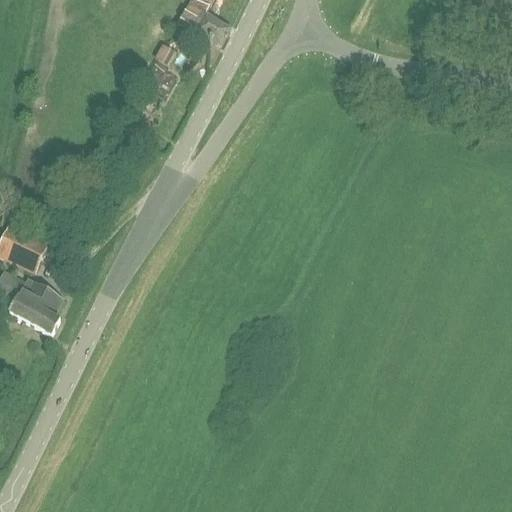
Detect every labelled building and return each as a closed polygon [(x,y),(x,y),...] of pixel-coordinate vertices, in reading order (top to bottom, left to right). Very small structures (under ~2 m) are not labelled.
[(220,48),(229,30),(204,17),(212,0),(192,0),(179,27),(220,48)] [(151,60),(166,68),(174,54),(159,46),(151,60)] [(138,146),(148,128),(135,119),(108,166),(121,175),(138,146)] [(0,260),(35,277),(48,246),(8,228),(0,244),(0,260)] [(8,317),(50,338),(58,322),(52,319),(61,301),(18,279),(15,286),(0,278),(0,305),(4,307),(11,311),(8,317)]
